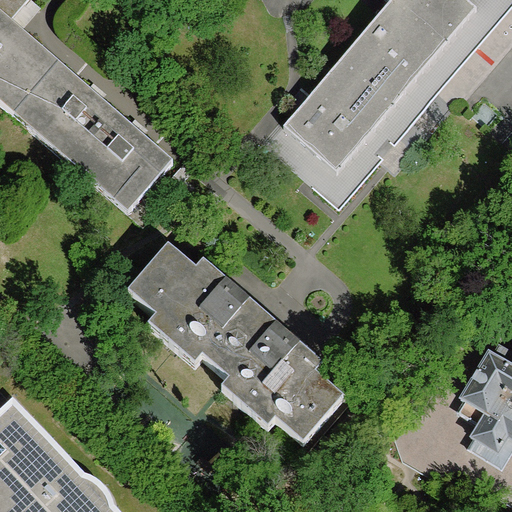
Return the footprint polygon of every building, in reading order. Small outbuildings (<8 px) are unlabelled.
[(0,0),(0,9),(23,30),(41,9),(32,1),(32,0),(0,0)] [(511,0),(457,0),(475,16),(337,174),(284,128),(274,140),(267,147),(309,183),(339,209),(390,151),(511,12),(511,0)] [(386,0),(394,7),(284,128),(337,174),(475,16),(457,0),(386,0)] [(174,167),(177,164),(23,30),(0,9),(0,108),(15,122),(19,117),(146,228),(192,176),(193,173),(186,167),(180,173),(170,185),(163,180),(174,167)] [(276,422),(305,447),(344,401),(316,377),(325,367),(319,361),(203,265),(197,272),(168,248),(128,296),(155,319),(148,328),(195,368),(202,360),(230,382),(221,392),(268,431),(276,422)] [(511,369),(490,356),(463,403),(488,417),(475,440),(500,456),(510,440),(511,440),(511,369)] [(82,477),(13,403),(0,415),(0,511),(115,511),(113,509),(110,500),(103,487),(92,480),(82,477)]
